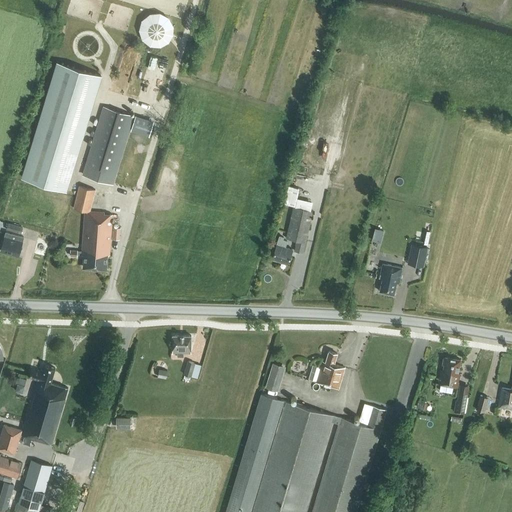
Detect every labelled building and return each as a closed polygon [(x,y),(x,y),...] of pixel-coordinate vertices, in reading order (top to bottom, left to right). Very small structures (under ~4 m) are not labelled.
[(159,13),(156,13),(154,13),(151,14),(148,15),(146,17),(144,19),(143,21),(142,24),(141,26),(141,29),(141,32),(142,34),(143,37),(144,39),(146,41),(148,43),(151,44),(154,44),(156,45),(159,44),(162,44),(164,43),(167,41),(168,39),(170,37),(171,34),(172,32),(172,29),(172,26),(171,23),(170,21),(168,19),(167,17),(164,15),(162,14),(159,13)] [(58,62),(23,177),(66,190),(101,75),(58,62)] [(113,183),(134,115),(104,106),(83,174),(113,183)] [(149,136),(154,121),(135,115),(131,131),(149,136)] [(110,255),(112,214),(104,213),(104,212),(90,211),(95,189),(79,185),(74,208),(85,211),(81,258),(84,258),(84,267),(106,269),(107,255),(110,255)] [(303,252),(312,211),(293,206),(286,238),(296,240),(294,250),(303,252)] [(21,234),(23,227),(8,222),(6,229),(21,234)] [(18,255),(22,241),(24,236),(6,231),(1,248),(1,250),(18,255)] [(51,237),(43,235),(42,241),(49,244),(51,237)] [(287,264),(292,249),(285,247),(287,240),(283,239),(284,236),(279,235),(276,244),(272,258),(281,261),(287,264)] [(417,245),(413,264),(422,266),(426,247),(417,245)] [(378,248),(371,247),(370,253),(377,255),(378,248)] [(399,283),(399,282),(402,267),(382,263),(379,278),(382,279),(379,291),(394,294),(396,282),(399,283)] [(191,353),(191,335),(173,335),(172,352),(177,353),(177,356),(183,357),(183,353),(191,353)] [(345,367),(334,364),(337,353),(329,351),(324,366),(321,365),(321,366),(312,364),(308,378),(316,380),(316,382),(338,389),(345,367)] [(460,360),(445,357),(445,358),(443,358),(442,364),(444,365),(443,370),(440,370),(438,384),(440,384),(455,387),(457,387),(460,373),(457,373),(460,360)] [(197,378),(201,365),(187,361),(183,374),(185,374),(183,378),(189,380),(191,376),(197,378)] [(278,390),(286,366),(273,362),(265,386),(278,390)] [(50,383),(55,368),(45,365),(43,369),(41,369),(40,370),(32,368),(29,377),(37,379),(22,430),(5,425),(0,441),(0,449),(15,454),(21,434),(51,443),(68,388),(50,383)] [(182,386),(180,391),(197,396),(199,390),(182,386)] [(511,389),(502,387),(498,407),(511,409),(511,389)] [(250,511),(282,407),(283,407),(283,406),(284,405),(285,400),(261,393),(225,511),(250,511)] [(464,409),(466,395),(458,393),(456,407),(464,409)] [(485,411),(489,397),(479,395),(476,409),(485,411)] [(285,400),(284,405),(252,511),(305,511),(332,421),(338,423),(311,511),(356,511),(387,409),(372,405),(366,424),(285,400)] [(425,410),(427,403),(418,400),(416,407),(425,410)] [(482,413),(473,411),(470,421),(479,423),(482,413)] [(115,427),(129,426),(128,415),(114,415),(115,427)] [(0,472),(17,478),(22,463),(0,456),(0,472)] [(39,510),(52,466),(31,459),(18,504),(39,510)]
